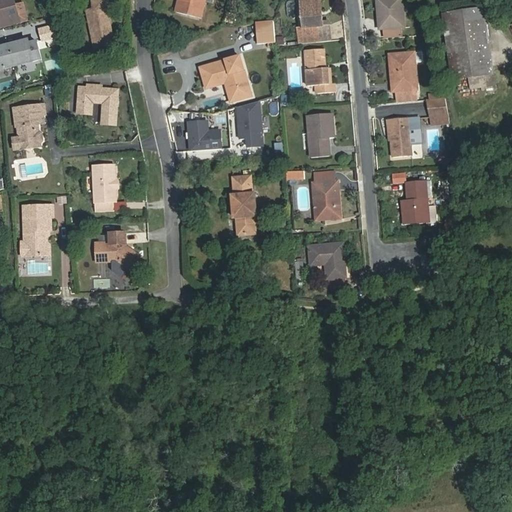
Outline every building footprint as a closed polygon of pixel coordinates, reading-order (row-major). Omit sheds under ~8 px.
[(19,0),(0,0),(0,3),(5,24),(35,17),(30,0),(29,0),(23,2),(20,2),(19,0)] [(93,7),(97,27),(101,27),(103,41),(111,40),(112,43),(119,42),(115,23),(112,23),(111,17),(116,16),(113,1),(115,1),(115,0),(99,0),(101,5),(93,7)] [(180,0),(177,13),(202,19),(206,1),(206,0),(180,0)] [(321,13),(319,0),(301,0),(304,26),(299,26),(300,42),(321,40),(334,39),(333,23),(324,24),(323,12),(321,13)] [(402,0),(377,0),(380,29),(384,29),(401,27),(405,27),(402,0)] [(493,73),(483,10),(445,15),(454,79),(493,73)] [(275,19),(257,21),(259,42),(277,41),(275,19)] [(101,27),(97,27),(100,45),(112,43),(111,40),(103,41),(101,27)] [(384,29),(385,39),(402,37),(401,27),(384,29)] [(28,39),(14,43),(19,64),(46,57),(41,40),(34,42),(28,43),(28,39)] [(0,68),(19,64),(14,43),(2,46),(3,49),(0,50),(0,68)] [(317,85),(317,93),(336,91),(335,83),(330,83),(328,67),(325,67),(321,67),(321,64),(325,64),(324,48),(305,49),(308,85),(317,85)] [(394,65),(390,65),(392,94),(396,93),(403,93),(417,91),(420,91),(416,51),(393,53),(394,65)] [(206,85),(221,81),(221,78),(225,76),(226,80),(230,99),(251,93),(240,54),(201,64),(206,85)] [(47,97),(55,95),(53,85),(45,87),(47,97)] [(94,87),(85,86),(84,112),(98,112),(98,100),(110,100),(109,122),(123,122),(123,87),(100,87),(100,85),(94,85),(94,87)] [(418,101),(417,91),(403,93),(404,102),(418,101)] [(291,96),(282,97),(283,106),(292,105),(291,96)] [(447,98),(430,100),(432,117),(450,116),(447,98)] [(248,138),(249,146),(264,145),(261,101),(239,107),(239,117),(242,117),(242,125),(240,125),(241,139),(248,138)] [(51,104),(21,107),(23,125),(24,134),(27,136),(28,147),(46,145),(46,142),(48,139),(48,133),(45,131),(45,128),(44,128),(41,128),(40,123),(53,122),(51,104)] [(320,140),(329,139),(335,138),(333,114),(309,116),(313,158),(331,157),(330,147),(321,147),(320,140)] [(422,142),(420,117),(410,118),(412,143),(422,142)] [(392,129),(395,159),(414,157),(412,143),(410,118),(389,120),(390,129),(392,129)] [(208,121),(190,122),(192,151),(223,148),(221,130),(209,131),(208,121)] [(24,136),(19,137),(20,148),(28,147),(27,136),(24,134),(23,125),(23,126),(23,128),(24,136)] [(66,135),(67,145),(78,144),(77,134),(66,135)] [(330,147),(329,139),(320,140),(321,147),(330,147)] [(438,161),(446,168),(454,159),(446,152),(438,161)] [(118,163),(96,164),(97,201),(116,200),(119,200),(118,186),(118,178),(118,163)] [(305,171),(295,172),(296,180),(306,179),(305,171)] [(336,182),(335,172),(317,173),(318,184),(336,182)] [(394,184),(407,182),(406,173),(392,174),(394,184)] [(236,208),(237,217),(238,233),(256,232),(255,215),(258,215),(256,192),(253,192),(251,175),(234,176),(235,194),(232,194),(233,208),(236,208)] [(409,201),(403,201),(405,226),(430,224),(427,181),(408,182),(409,201)] [(341,205),(339,182),(336,182),(318,184),(315,184),(318,220),(338,218),(337,205),(341,205)] [(30,254),(50,254),(50,236),(47,234),(47,229),(50,229),(55,230),(54,216),(57,216),(57,205),(28,205),(28,242),(30,243),(30,254)] [(446,218),(445,232),(453,232),(454,218),(446,218)] [(118,232),(118,241),(104,242),(104,261),(122,260),(135,270),(146,256),(134,246),(133,246),(133,232),(118,232)] [(327,264),(328,279),(347,277),(344,244),(310,247),(312,265),(327,264)] [(296,278),(303,278),(304,262),(297,261),(296,278)] [(94,279),(94,289),(111,290),(111,279),(94,279)]
